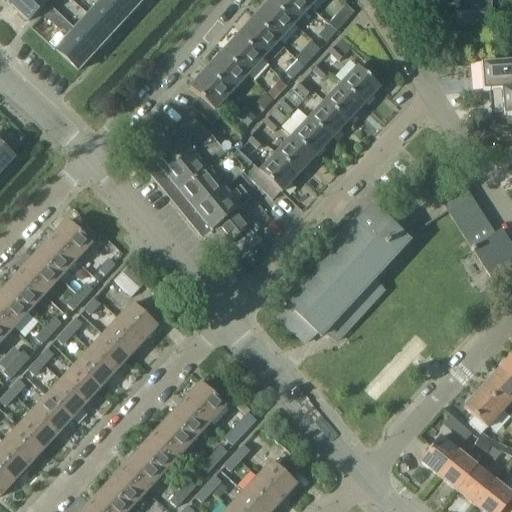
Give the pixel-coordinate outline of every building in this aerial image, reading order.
[(14,0),(9,5),(26,22),(47,0),(14,0)] [(126,18),(106,0),(100,0),(87,14),(110,36),(126,18)] [(142,1),(140,0),(106,0),(126,18),(142,1)] [(310,8),(300,0),(270,0),(269,2),(294,25),(310,8)] [(317,0),(300,0),(310,8),(317,0)] [(439,0),(439,7),(455,8),(455,0),(439,0)] [(472,15),(472,0),(455,0),(455,8),(455,14),(472,15)] [(472,0),(472,15),(488,16),(489,0),(472,0)] [(294,25),(269,2),(253,19),(278,42),(294,25)] [(51,8),(44,16),(55,26),(62,19),(51,8)] [(110,36),(87,14),(74,29),(71,31),(95,53),(110,36)] [(56,49),(78,70),(95,53),(71,31),(74,29),(62,19),(55,26),(61,31),(63,29),(70,34),(56,49)] [(278,42),(253,19),(237,36),(262,59),(278,42)] [(262,59),(237,36),(221,53),(246,76),(262,59)] [(338,61),(344,54),(335,47),(330,53),(338,61)] [(246,76),(221,53),(205,70),(230,94),(246,76)] [(511,61),(469,65),(472,92),(490,90),(511,88),(511,61)] [(293,80),(303,69),(296,62),(285,73),(293,80)] [(319,65),(313,71),(322,79),(327,73),(319,65)] [(379,88),(356,66),(339,84),(363,106),(379,88)] [(230,94),(205,70),(189,88),(199,98),(192,106),(212,126),(220,117),(214,111),(230,94)] [(273,101),(286,88),(279,81),(266,95),(273,101)] [(303,83),(298,89),(306,97),(311,90),(303,83)] [(363,106),(339,84),(323,102),(347,123),(363,106)] [(511,88),(490,90),(493,116),(511,114),(511,88)] [(264,111),(272,102),(264,95),(256,104),(264,111)] [(285,100),(279,107),(289,116),(295,110),(285,100)] [(347,123),(323,102),(307,119),(331,140),(347,123)] [(248,128),(256,120),(243,108),(235,117),(248,128)] [(276,110),(270,117),(280,126),(286,120),(276,110)] [(190,150),(208,136),(190,119),(147,154),(163,173),(190,150)] [(270,119),(264,125),(274,134),(279,128),(270,119)] [(331,140),(307,119),(291,136),(315,158),(331,140)] [(254,134),(247,142),(257,151),(264,143),(254,134)] [(0,171),(12,159),(0,148),(6,142),(0,135),(0,171)] [(224,155),(208,136),(190,150),(163,173),(179,192),(206,170),(224,155)] [(315,158),(291,136),(276,154),(299,175),(315,158)] [(206,170),(179,192),(195,212),(223,190),(242,173),(272,200),(279,191),(259,172),(233,148),(224,155),(206,170)] [(299,175),(276,154),(259,172),(279,191),(282,194),(299,175)] [(464,192),(456,180),(435,194),(443,205),(464,192)] [(237,211),(239,209),(237,206),(243,201),(233,188),(226,193),(223,190),(195,212),(211,231),(214,229),(227,244),(229,242),(245,261),(272,238),(257,220),(251,226),(237,211)] [(450,217),(471,203),(464,192),(443,205),(450,217)] [(457,228),(478,214),(471,203),(450,217),(457,228)] [(370,207),(363,215),(283,302),(287,306),(278,319),(304,343),(316,333),(321,336),(323,333),(336,341),(382,291),(373,279),(408,240),(393,227),(398,221),(391,215),(386,221),(370,207)] [(486,225),(478,214),(457,228),(465,239),(486,225)] [(51,239),(75,262),(91,244),(67,222),(51,239)] [(472,250),(493,236),(486,225),(465,239),(472,250)] [(472,250),(493,283),(511,270),(511,252),(499,233),(493,236),(472,250)] [(75,262),(51,239),(35,257),(59,279),(75,262)] [(106,274),(123,256),(106,240),(98,249),(109,259),(100,269),(106,274)] [(59,279),(35,257),(19,274),(43,296),(59,279)] [(142,284),(126,268),(113,282),(130,298),(142,284)] [(43,296),(19,274),(3,291),(27,313),(43,296)] [(84,282),(74,293),(81,300),(91,289),(84,282)] [(27,313),(3,291),(0,294),(0,319),(12,330),(27,313)] [(81,300),(74,293),(65,304),(72,310),(81,300)] [(89,315),(99,304),(92,297),(82,309),(89,315)] [(117,320),(142,343),(157,327),(132,304),(117,320)] [(43,327),(50,334),(60,323),(52,317),(43,327)] [(70,336),(81,324),(74,317),(63,329),(70,336)] [(0,342),(12,330),(0,319),(0,342)] [(103,335),(128,358),(142,343),(117,320),(103,335)] [(40,345),(50,334),(43,327),(33,338),(40,345)] [(70,336),(63,329),(54,339),(61,345),(70,336)] [(89,351),(113,373),(128,358),(103,335),(89,351)] [(35,359),(43,366),(52,355),(45,348),(35,359)] [(75,366),(99,389),(113,373),(89,351),(75,366)] [(11,362),(18,369),(28,358),(20,352),(11,362)] [(511,354),(498,370),(511,383),(511,354)] [(33,376),(43,366),(35,359),(26,370),(33,376)] [(8,380),(18,369),(11,362),(1,373),(8,380)] [(60,381),(85,404),(99,389),(75,366),(60,381)] [(481,389),(504,410),(511,401),(511,383),(498,370),(481,389)] [(16,380),(7,390),(14,397),(24,386),(16,380)] [(46,397),(71,420),(85,404),(60,381),(46,397)] [(184,402),(208,424),(224,406),(200,384),(184,402)] [(504,410),(481,389),(463,408),(473,416),(467,423),(479,434),(485,428),(486,430),(504,410)] [(0,404),(4,408),(14,397),(7,390),(0,397),(0,404)] [(225,400),(241,415),(246,410),(230,394),(225,400)] [(46,397),(32,412),(57,435),(71,420),(46,397)] [(208,424),(184,402),(168,419),(192,441),(208,424)] [(18,427),(42,450),(57,435),(32,412),(18,427)] [(233,447),(256,421),(247,413),(224,439),(233,447)] [(192,441),(168,419),(153,436),(177,458),(192,441)] [(3,443),(28,466),(42,450),(18,427),(3,443)] [(177,458),(153,436),(137,453),(161,475),(177,458)] [(440,439),(420,462),(439,477),(458,453),(440,439)] [(0,446),(0,468),(14,481),(28,466),(3,443),(0,446)] [(243,445),(233,457),(240,463),(250,452),(243,445)] [(210,456),(217,462),(227,452),(219,446),(210,456)] [(486,457),(494,463),(500,455),(493,449),(486,457)] [(161,475),(137,453),(121,470),(145,493),(161,475)] [(458,453),(439,477),(457,492),(476,468),(458,453)] [(210,456),(200,467),(207,474),(217,462),(210,456)] [(231,473),(240,463),(233,457),(223,467),(231,473)] [(256,478),(281,501),(295,485),(271,462),(256,478)] [(0,496),(14,481),(0,468),(0,496)] [(476,468),(457,492),(476,506),(495,482),(476,468)] [(145,493),(121,470),(105,488),(129,510),(145,493)] [(204,488),(212,494),(222,483),(214,477),(204,488)] [(270,511),(281,501),(256,478),(242,494),(261,511),(270,511)] [(178,491),(185,498),(195,487),(188,481),(178,491)] [(511,495),(495,482),(476,506),(483,511),(511,511),(511,502),(510,502),(511,498),(511,495)] [(127,511),(129,510),(105,488),(89,505),(97,511),(127,511)] [(202,505),(212,494),(204,488),(195,498),(202,505)] [(175,509),(185,498),(178,491),(168,502),(175,509)] [(261,511),(242,494),(228,509),(231,511),(261,511)]
